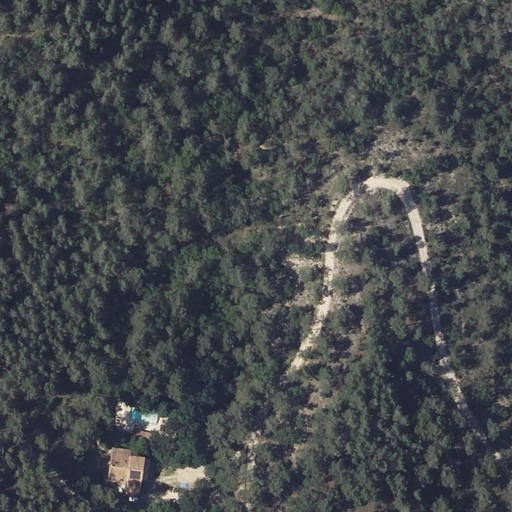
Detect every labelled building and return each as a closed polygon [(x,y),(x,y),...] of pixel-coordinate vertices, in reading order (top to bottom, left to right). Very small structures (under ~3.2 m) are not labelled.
[(132,405),(129,418),(157,424),(160,411),(132,405)] [(139,449),(126,445),(125,451),(138,455),(139,449)] [(124,467),(105,463),(104,470),(123,473),(124,467)] [(123,473),(104,470),(100,492),(119,495),(118,501),(116,511),(120,511),(130,511),(134,499),(138,476),(123,473)] [(143,477),(138,476),(134,499),(139,500),(143,477)] [(119,495),(100,492),(99,497),(118,501),(119,495)]
